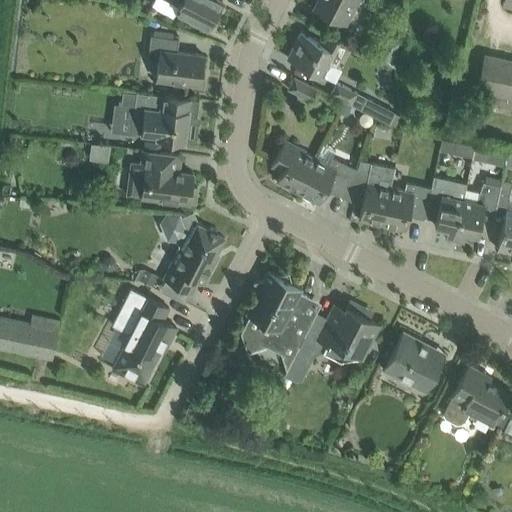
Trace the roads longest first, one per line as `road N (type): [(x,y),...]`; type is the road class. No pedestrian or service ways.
road 1 (unclassified): [(272,211),(159,418),(134,431),(92,418)]
road 2 (unclassified): [(511,336),(272,211)]
road 3 (unclassified): [(272,211),(240,188),(235,154),(250,52),(276,0)]
